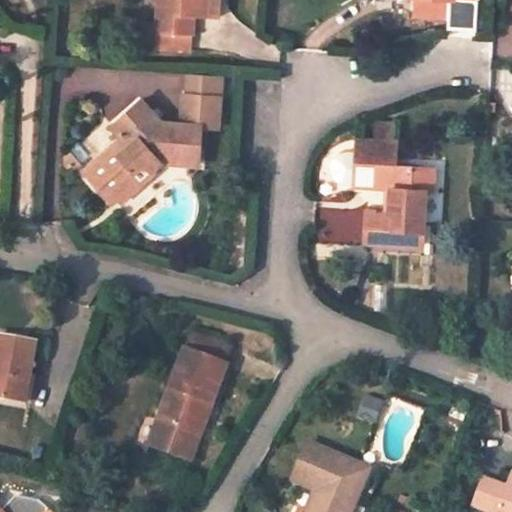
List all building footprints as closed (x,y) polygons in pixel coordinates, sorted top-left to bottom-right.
[(222,0),(159,0),(159,14),(196,16),(196,0),(215,0),(222,0)] [(417,0),(417,12),(448,14),(448,0),(417,0)] [(221,97),(184,94),(182,124),(202,125),(219,127),(221,97)] [(166,123),(149,103),(118,126),(127,138),(88,170),(103,189),(107,185),(119,200),(166,164),(200,166),(202,125),(182,124),(166,123)] [(399,143),(359,140),(358,155),(398,157),(399,143)] [(398,157),(358,155),(356,185),(393,187),(394,165),(398,165),(398,157)] [(381,242),(423,244),(426,190),(434,191),(435,167),(398,165),(394,165),(393,187),(392,212),(382,211),(371,211),(370,242),(381,242)] [(0,397),(26,403),(36,342),(0,335),(0,397)] [(226,364),(182,347),(169,382),(177,385),(164,419),(200,434),(226,364)] [(169,382),(156,416),(164,419),(177,385),(169,382)] [(349,511),(366,464),(306,441),(292,479),(314,488),(305,511),(349,511)] [(511,511),(511,487),(511,489),(486,479),(475,505),(493,511),(502,511),(503,511),(506,511),(511,511)] [(0,511),(9,511),(0,502),(0,511)]
